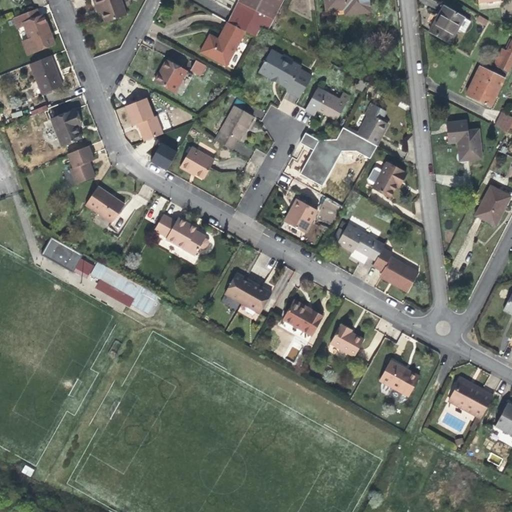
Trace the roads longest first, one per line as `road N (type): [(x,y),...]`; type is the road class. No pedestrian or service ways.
road 1 (residential): [(439,311),(406,0)]
road 2 (residential): [(426,329),(240,224)]
road 3 (residential): [(240,224),(122,160),(94,87)]
